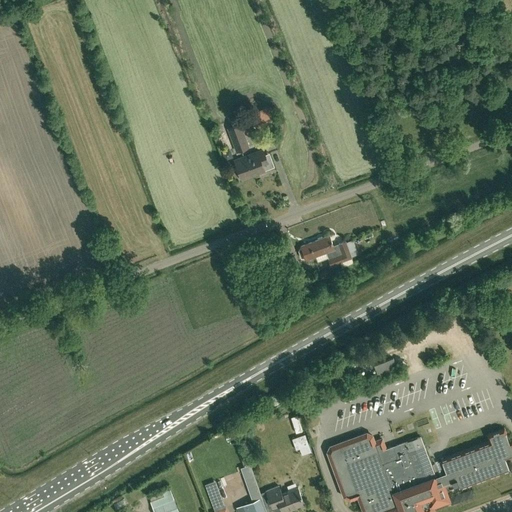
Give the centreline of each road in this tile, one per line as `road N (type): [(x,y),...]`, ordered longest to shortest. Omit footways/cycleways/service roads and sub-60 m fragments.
road 1 (primary): [(25,511),(257,371),(511,237)]
road 2 (unclassified): [(0,325),(511,134)]
